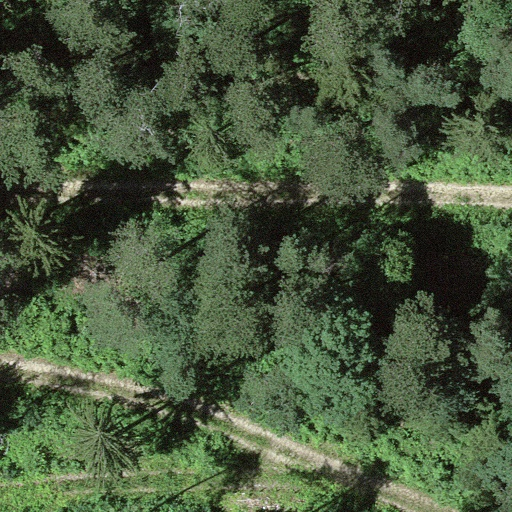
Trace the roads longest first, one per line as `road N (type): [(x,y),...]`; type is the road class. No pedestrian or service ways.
road 1 (track): [(0,197),(310,192),(511,206)]
road 2 (track): [(417,511),(248,437),(127,395),(0,369)]
road 3 (track): [(0,494),(335,477)]
